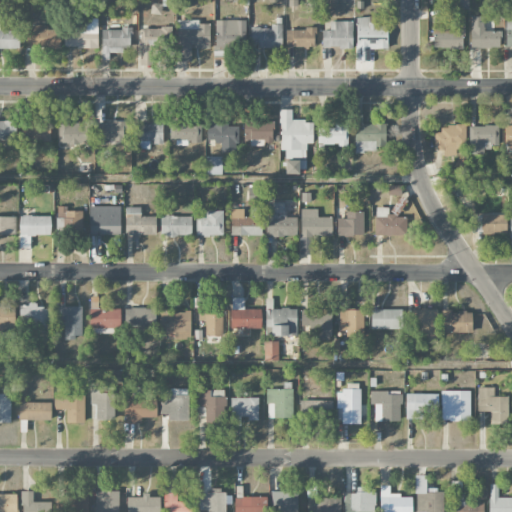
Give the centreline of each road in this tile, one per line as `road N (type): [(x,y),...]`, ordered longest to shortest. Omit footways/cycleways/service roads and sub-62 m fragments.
road 1 (tertiary): [(511,90),(0,87)]
road 2 (residential): [(511,459),(0,459)]
road 3 (residential): [(477,271),(0,273)]
road 4 (residential): [(477,271),(441,220),(418,163),(412,0)]
